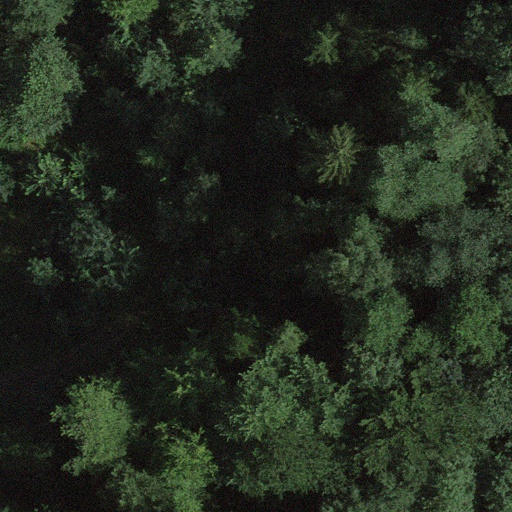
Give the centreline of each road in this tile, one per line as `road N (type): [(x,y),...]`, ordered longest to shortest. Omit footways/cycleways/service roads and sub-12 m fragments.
road 1 (track): [(0,408),(86,379),(239,223),(341,0)]
road 2 (track): [(149,511),(135,395),(86,379)]
